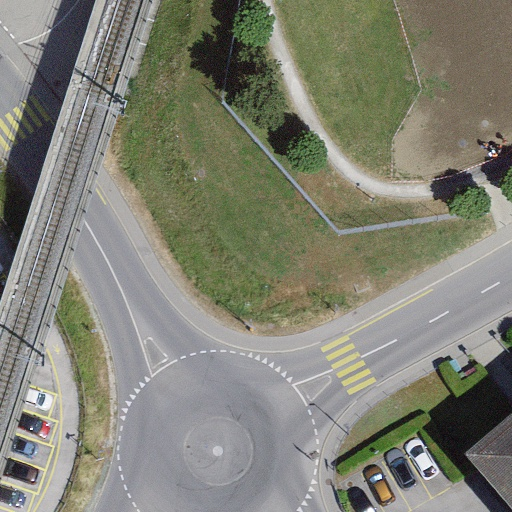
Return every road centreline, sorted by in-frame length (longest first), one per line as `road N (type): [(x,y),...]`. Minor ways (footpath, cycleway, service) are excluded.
road 1 (unclassified): [(0,97),(217,451)]
road 2 (residential): [(511,275),(299,394),(217,451)]
